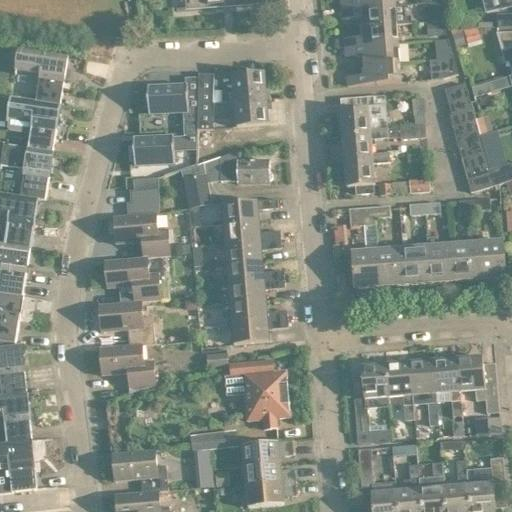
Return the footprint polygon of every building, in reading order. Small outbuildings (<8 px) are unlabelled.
[(336,0),(337,9),(381,6),(390,6),(390,0),(336,0)] [(511,0),(494,0),(497,8),(511,4),(511,0)] [(381,6),(337,9),(338,19),(356,17),(357,27),(392,25),(408,24),(408,15),(402,15),(401,5),(390,6),(381,6)] [(440,10),(427,10),(427,22),(441,21),(440,10)] [(511,13),(494,14),(495,27),(511,26),(511,13)] [(441,21),(423,23),(424,37),(442,35),(441,21)] [(339,38),(339,48),(393,44),(392,25),(357,27),(357,37),(339,38)] [(460,29),(448,30),(452,47),(464,44),(460,29)] [(505,61),(509,74),(511,73),(511,31),(493,33),(501,62),(502,62),(505,61)] [(358,56),(359,65),(394,62),(393,44),(339,48),(340,57),(358,56)] [(447,47),(431,48),(432,58),(450,57),(447,47)] [(36,73),(31,101),(57,105),(64,58),(15,50),(12,69),(36,73)] [(437,80),(453,76),(449,60),(424,61),(425,81),(437,80)] [(394,62),(359,65),(360,74),(342,75),(342,86),(396,83),(394,62)] [(229,75),(230,101),(266,98),(266,96),(262,97),(261,73),(229,75)] [(196,78),(195,103),(209,102),(217,102),(217,91),(209,91),(209,75),(196,75),(196,78)] [(485,81),(469,86),(472,96),(488,92),(485,81)] [(441,89),(444,102),(465,96),(462,83),(441,89)] [(184,87),(144,87),(143,113),(182,112),(182,124),(192,124),(195,89),(185,89),(185,87),(184,87)] [(338,99),(339,111),(355,110),(355,106),(381,105),(382,105),(382,96),(371,96),(338,99)] [(444,102),(448,114),(468,108),(465,96),(444,102)] [(28,120),(24,149),(50,153),(57,105),(31,101),(8,98),(5,117),(28,120)] [(266,98),(230,101),(232,127),(264,124),(263,101),(266,101),(266,98)] [(194,120),(194,130),(209,131),(209,102),(195,103),(194,120)] [(337,111),(339,132),(383,129),(382,115),(381,105),(355,106),(355,110),(339,111),(337,111)] [(445,114),(448,126),(472,119),(468,108),(448,114),(445,114)] [(422,116),(411,116),(411,126),(422,125),(422,116)] [(448,126),(451,138),(475,131),(472,119),(448,126)] [(411,126),(397,127),(398,140),(423,137),(422,125),(411,126)] [(339,132),(340,157),(368,155),(367,140),(384,139),(383,129),(339,132)] [(490,131),(476,135),(478,142),(481,153),(484,164),(486,170),(504,165),(494,130),(490,131)] [(451,138),(454,149),(478,142),(476,135),(475,131),(451,138)] [(192,145),(193,136),(130,139),(130,166),(170,164),(170,147),(192,145)] [(454,149),(457,159),(481,153),(478,142),(454,149)] [(50,153),(24,149),(0,146),(0,164),(21,168),(17,197),(42,201),(50,153)] [(423,148),(404,150),(405,161),(423,159),(423,148)] [(232,152),(217,157),(217,180),(234,180),(234,183),(266,183),(266,180),(269,177),(269,172),(266,170),(266,161),(234,161),(232,152)] [(385,153),(368,155),(340,157),(343,187),(352,186),(352,194),(369,193),(368,185),(370,185),(368,164),(386,163),(385,153)] [(457,159),(461,171),(484,164),(481,153),(457,159)] [(200,162),(179,169),(179,171),(180,179),(186,208),(187,208),(198,206),(208,204),(204,183),(200,162)] [(486,170),(488,175),(491,186),(496,184),(511,179),(511,162),(504,165),(486,170)] [(461,171),(464,182),(488,175),(486,170),(484,164),(461,171)] [(488,175),(464,182),(467,193),(491,186),(488,175)] [(427,179),(406,181),(407,193),(427,192),(427,179)] [(388,184),(377,185),(378,195),(389,194),(388,184)] [(128,205),(124,205),(125,217),(137,216),(153,215),(156,215),(156,191),(131,192),(127,193),(128,205)] [(0,226),(4,227),(1,244),(26,248),(34,201),(0,195),(0,226)] [(487,199),(471,200),(472,211),(488,210),(487,199)] [(217,204),(219,224),(254,221),(253,210),(274,208),(273,200),(217,204)] [(472,211),(471,200),(457,201),(458,212),(472,211)] [(437,202),(421,204),(422,215),(438,214),(437,202)] [(422,215),(421,204),(407,205),(408,216),(422,215)] [(387,206),(371,207),(372,219),(388,217),(387,206)] [(372,224),(372,219),(371,207),(345,209),(346,225),(372,224)] [(511,229),(511,209),(498,210),(499,231),(511,229)] [(139,260),(143,259),(165,258),(163,229),(154,230),(153,215),(137,216),(125,217),(109,218),(111,245),(137,243),(139,260)] [(219,224),(220,244),(276,240),(275,231),(255,232),(254,221),(219,224)] [(220,244),(221,264),(258,261),(257,250),(276,249),(276,240),(220,244)] [(500,241),(474,243),(476,280),(502,278),(500,241)] [(0,292),(19,296),(26,248),(1,244),(0,243),(0,292)] [(474,243),(449,244),(452,281),(476,280),(474,243)] [(449,244),(424,246),(427,283),(452,281),(449,244)] [(186,245),(173,246),(173,255),(186,254),(186,245)] [(194,246),(189,246),(190,266),(198,265),(197,245),(194,246)] [(424,246),(399,248),(402,285),(427,283),(424,246)] [(399,248),(374,250),(377,287),(402,285),(399,248)] [(377,287),(374,250),(349,252),(351,289),(377,287)] [(128,288),(129,304),(138,303),(156,302),(154,275),(145,276),(143,259),(139,260),(100,263),(102,290),(128,288)] [(221,264),(223,284),(279,280),(279,271),(258,272),(258,261),(221,264)] [(223,284),(224,303),(260,301),(260,290),(280,288),(279,280),(223,284)] [(19,296),(0,292),(0,341),(12,343),(19,296)] [(224,303),(226,323),(282,319),(282,310),(261,312),(260,301),(224,303)] [(123,332),(124,347),(137,346),(150,345),(148,317),(139,317),(138,303),(129,304),(94,307),(96,334),(123,332)] [(282,319),(226,323),(227,344),(264,341),(263,329),(283,328),(282,319)] [(0,396),(24,394),(19,346),(0,348),(0,396)] [(137,346),(124,347),(96,350),(98,377),(124,375),(125,395),(151,389),(149,361),(138,362),(137,346)] [(203,354),(204,366),(224,364),(223,352),(203,354)] [(478,356),(454,358),(457,391),(458,400),(482,398),(483,413),(495,412),(491,363),(479,364),(478,356)] [(454,358),(430,360),(433,393),(448,392),(450,416),(460,415),(458,400),(457,391),(454,358)] [(430,360),(406,362),(409,395),(410,404),(425,403),(427,426),(436,425),(433,393),(430,360)] [(226,377),(222,377),(224,394),(241,393),(243,420),(261,419),(261,428),(268,427),(274,427),(272,417),(287,417),(283,371),(269,372),(268,361),(237,363),(238,366),(226,367),(226,377)] [(406,362),(382,364),(385,397),(400,396),(403,420),(411,419),(410,404),(409,395),(406,362)] [(352,398),(352,408),(355,443),(367,442),(388,441),(387,428),(366,430),(364,406),(386,405),(385,397),(382,364),(358,366),(360,397),(352,398)] [(0,420),(2,421),(4,444),(29,441),(24,394),(0,396),(0,420)] [(497,416),(472,418),(473,434),(478,434),(496,433),(498,433),(497,416)] [(189,452),(233,447),(231,432),(187,437),(189,452)] [(29,441),(4,444),(0,444),(0,477),(7,477),(9,492),(34,489),(29,441)] [(239,446),(241,467),(277,463),(276,453),(280,453),(280,456),(290,455),(289,441),(239,446)] [(412,444),(389,446),(389,456),(413,455),(412,444)] [(367,449),(354,450),(358,494),(368,494),(369,511),(393,511),(393,508),(392,491),(391,481),(369,482),(367,449)] [(137,479),(139,493),(155,492),(165,491),(162,465),(153,466),(151,451),(109,455),(111,481),(137,479)] [(487,467),(463,469),(464,485),(466,502),(466,511),(490,511),(491,508),(503,507),(501,483),(499,458),(487,459),(487,467)] [(455,486),(440,487),(442,504),(442,511),(466,511),(466,502),(464,485),(463,469),(463,461),(454,461),(455,486)] [(241,467),(243,487),(293,482),(292,469),(282,470),(282,473),(278,474),(277,463),(241,467)] [(440,463),(430,463),(431,477),(431,479),(440,478),(440,463)] [(402,490),(392,491),(393,508),(393,511),(417,511),(417,506),(416,489),(417,489),(416,478),(416,465),(406,466),(408,480),(401,480),(402,490)] [(224,472),(211,472),(212,487),(225,486),(224,472)] [(207,473),(195,474),(197,487),(208,486),(207,473)] [(417,489),(416,489),(417,506),(417,511),(442,511),(442,504),(440,487),(440,478),(431,479),(431,477),(416,478),(417,489)] [(293,482),(243,487),(245,508),(278,505),(281,505),(280,494),(284,494),(284,497),(294,496),(293,482)] [(155,492),(139,493),(112,496),(113,511),(165,511),(165,507),(156,507),(155,492)]
